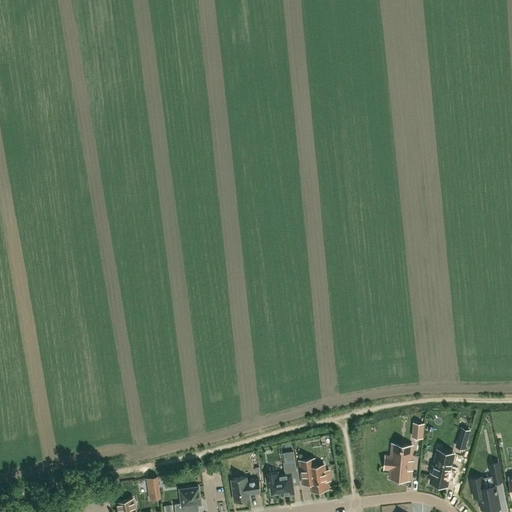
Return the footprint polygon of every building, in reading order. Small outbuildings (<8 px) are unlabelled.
[(414,422),(413,436),(422,437),(423,423),(414,422)] [(462,428),(459,438),(457,446),(464,448),(466,441),(469,430),(462,428)] [(392,448),(391,457),(385,456),(384,468),(390,468),(389,477),(409,479),(410,469),(411,469),(412,461),(411,460),(412,450),(403,449),(403,447),(400,447),(400,448),(392,448)] [(450,452),(441,450),(439,458),(436,457),(434,466),(432,465),(431,472),(432,473),(430,481),(447,485),(452,461),(448,460),(450,452)] [(324,465),(323,465),(315,466),(314,458),(300,460),(303,483),(310,482),(311,490),(327,488),(326,480),(330,480),(329,470),(325,470),(324,465)] [(284,463),(285,473),(277,474),(277,472),(266,473),(268,485),(271,485),(272,492),(281,491),(282,494),(293,493),(292,485),(290,471),(296,470),(295,461),(284,463)] [(494,482),(501,480),(498,463),(490,464),(492,475),(494,482)] [(159,498),(157,477),(147,479),(149,499),(159,498)] [(246,481),(246,477),(232,479),(235,501),(249,499),(248,493),(251,492),(251,493),(261,492),(259,479),(246,481)] [(496,489),(495,485),(483,488),(481,477),(471,479),(474,497),(481,495),(482,500),(480,501),(481,509),(483,508),(484,510),(499,507),(496,491),(497,491),(497,489),(496,489)] [(194,504),(201,504),(199,486),(180,489),(181,503),(174,503),(175,511),(189,511),(195,511),(194,504)] [(150,511),(151,511),(150,511),(136,511),(133,498),(118,502),(120,510),(118,510),(118,511),(150,511)]
